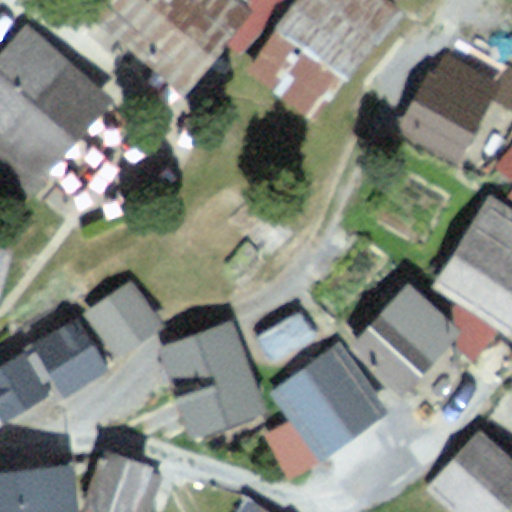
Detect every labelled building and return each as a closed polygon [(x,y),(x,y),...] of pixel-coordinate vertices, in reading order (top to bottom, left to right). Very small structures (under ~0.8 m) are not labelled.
[(244,21),(216,0),(137,0),(133,6),(124,0),(111,0),(90,27),(182,99),(244,21)] [(396,19),(371,0),(305,0),(245,77),(312,128),(396,19)] [(0,193),(19,209),(105,108),(18,34),(0,54),(0,193)] [(497,77),(442,49),(396,140),(451,167),(490,93),(497,77)] [(511,65),(510,64),(490,93),(511,107),(511,65)] [(511,139),(489,167),(511,186),(511,139)] [(511,336),(511,223),(489,209),(437,295),(510,339),(511,336)] [(457,335),(404,292),(347,360),(400,404),(457,335)] [(158,335),(129,293),(87,322),(116,364),(158,335)] [(313,332),(294,301),(251,328),(270,359),(313,332)] [(73,329),(31,355),(58,399),(100,372),(73,329)] [(228,334),(160,358),(190,442),(258,418),(228,334)] [(0,431),(43,403),(14,359),(0,368),(0,431)] [(365,410),(332,367),(289,401),(322,443),(365,410)] [(511,489),(468,451),(431,493),(452,511),(510,511),(511,510),(511,489)] [(133,511),(143,484),(104,470),(88,511),(133,511)] [(72,511),(68,476),(0,482),(0,511),(72,511)] [(265,511),(242,498),(232,511),(265,511)]
